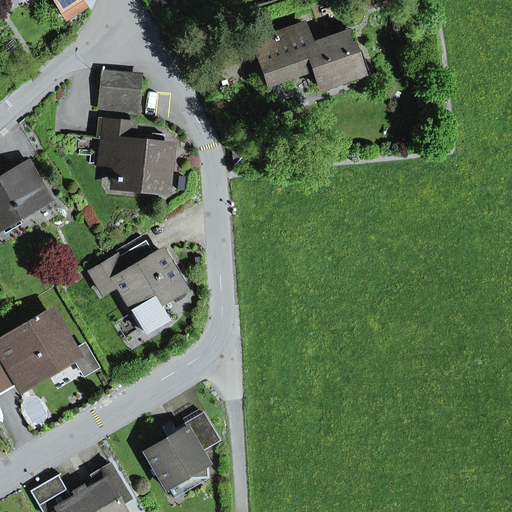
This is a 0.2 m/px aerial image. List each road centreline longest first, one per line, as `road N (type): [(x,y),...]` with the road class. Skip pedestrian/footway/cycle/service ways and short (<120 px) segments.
road 1 (residential): [(132,23),(209,133),(232,346)]
road 2 (residential): [(232,346),(0,479)]
road 3 (residential): [(0,130),(132,23)]
